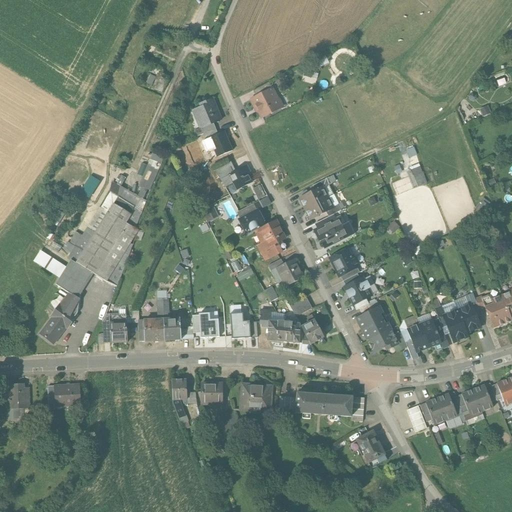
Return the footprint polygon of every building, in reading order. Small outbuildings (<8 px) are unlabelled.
[(161,75),(154,89),(162,92),(168,79),(161,75)] [(269,82),(253,91),(256,97),(272,89),(269,82)] [(256,97),(253,98),(252,102),(254,107),(257,108),(262,117),(280,108),(277,102),(277,100),(272,89),(256,97)] [(213,125),(221,121),(212,99),(200,104),(201,108),(193,111),(200,129),(213,125)] [(200,129),(194,132),(196,138),(203,135),(215,130),(213,125),(200,129)] [(215,130),(203,135),(206,142),(211,140),(211,139),(217,136),(215,130)] [(217,136),(211,139),(211,140),(215,149),(214,150),(218,158),(232,152),(224,133),(217,136)] [(407,150),(410,158),(417,155),(414,147),(407,150)] [(393,183),(397,194),(427,183),(420,165),(400,172),(403,179),(393,183)] [(149,167),(140,187),(142,188),(137,199),(136,199),(141,201),(155,169),(149,167)] [(246,168),(230,176),(233,183),(236,182),(240,189),(251,183),(246,173),(248,172),(246,168)] [(121,176),(116,187),(120,189),(125,178),(121,176)] [(328,179),(312,187),(315,192),(322,188),(323,189),(331,185),(328,179)] [(137,199),(120,189),(116,187),(115,187),(112,193),(118,197),(108,213),(128,225),(127,225),(134,230),(145,202),(141,201),(136,199),(137,199)] [(315,192),(300,199),(305,210),(328,199),(323,189),(322,188),(315,192)] [(103,210),(70,261),(76,265),(76,264),(108,213),(118,197),(112,193),(102,209),(103,210)] [(328,199),(305,210),(310,220),(326,213),(333,209),(333,208),(328,199)] [(258,202),(239,212),(243,219),(260,210),(262,209),(258,202)] [(338,205),(333,208),(333,209),(326,213),(328,218),(332,216),(341,212),(338,205)] [(260,210),(243,219),(240,220),(245,231),(245,233),(246,233),(247,233),(264,224),(261,218),(263,217),(260,210)] [(108,213),(76,264),(91,273),(95,276),(127,225),(128,225),(108,213)] [(328,218),(316,224),(319,230),(335,222),(332,216),(328,218)] [(335,222),(319,230),(322,237),(320,238),(325,248),(347,237),(343,230),(345,229),(340,219),(335,222)] [(276,222),(260,230),(266,241),(269,247),(274,245),(285,239),(276,222)] [(127,225),(95,276),(106,282),(117,264),(138,231),(134,230),(127,225)] [(266,241),(257,246),(265,261),(286,251),(283,245),(276,248),(274,245),(269,247),(266,241)] [(344,251),(342,252),(341,254),(330,260),(331,260),(336,269),(335,270),(339,278),(340,277),(357,268),(359,268),(353,256),(351,257),(347,251),(346,252),(344,251)] [(280,260),(268,267),(271,272),(276,270),(283,266),(280,260)] [(76,265),(70,261),(55,285),(69,294),(75,298),(76,298),(91,273),(76,264),(76,265)] [(300,277),(292,261),(283,266),(276,270),(284,285),(285,287),(296,282),(295,280),(300,277)] [(117,264),(106,282),(117,287),(125,267),(117,264)] [(58,265),(52,274),(57,277),(63,268),(58,265)] [(357,268),(340,277),(343,282),(357,275),(360,274),(357,268)] [(276,270),(271,272),(279,287),(284,285),(276,270)] [(357,275),(343,282),(346,288),(360,280),(357,275)] [(346,288),(344,288),(353,306),(371,297),(371,296),(378,292),(370,277),(363,280),(362,279),(346,288)] [(511,288),(511,291),(511,292),(501,296),(510,317),(511,315),(511,288)] [(271,290),(264,293),(270,305),(277,301),(271,290)] [(69,294),(52,318),(53,319),(40,335),(53,344),(65,328),(66,329),(75,317),(74,316),(76,313),(78,299),(76,298),(75,298),(69,294)] [(475,300),(473,296),(467,298),(470,306),(471,306),(474,313),(479,311),(475,300)] [(491,300),(490,298),(488,297),(482,299),(484,303),(483,304),(485,308),(493,329),(511,321),(510,317),(501,296),(491,300)] [(306,298),(290,307),(296,318),(312,309),(306,298)] [(481,298),(475,300),(479,311),(485,308),(483,304),(484,303),(482,299),(481,298)] [(160,320),(138,321),(139,342),(165,341),(162,299),(157,300),(158,316),(160,320)] [(179,319),(168,320),(167,299),(162,299),(164,320),(165,341),(181,340),(180,331),(179,319)] [(376,302),(368,305),(372,312),(379,308),(376,302)] [(470,306),(457,312),(466,334),(480,328),(474,313),(471,306),(470,306)] [(372,312),(357,319),(358,320),(357,322),(358,324),(360,324),(366,336),(365,338),(366,340),(368,340),(368,341),(369,341),(390,330),(387,324),(384,325),(380,316),(382,314),(379,308),(372,312)] [(441,309),(435,311),(442,328),(447,326),(444,317),(445,317),(441,309)] [(269,328),(270,323),(270,312),(259,311),(257,327),(269,328)] [(445,317),(444,317),(447,326),(454,343),(468,338),(466,334),(457,312),(445,317)] [(243,314),(230,315),(232,341),(251,339),(251,337),(250,324),(250,322),(244,323),(243,314)] [(209,315),(199,315),(199,317),(200,334),(200,340),(219,339),(218,321),(210,321),(209,315)] [(432,321),(419,326),(428,348),(441,344),(441,343),(438,336),(432,321)] [(314,322),(301,329),(307,339),(310,345),(323,339),(314,322)] [(110,323),(102,323),(103,345),(110,344),(109,326),(110,325),(110,323)] [(257,323),(250,324),(251,337),(258,337),(257,323)] [(270,323),(269,328),(268,339),(268,341),(283,343),(285,324),(270,323)] [(300,325),(285,324),(283,343),(299,344),(300,325)] [(110,325),(109,326),(110,344),(127,344),(126,325),(110,325)] [(419,326),(407,331),(411,342),(416,353),(428,348),(419,326)] [(187,328),(187,330),(180,331),(181,340),(193,340),(193,328),(187,328)] [(390,330),(369,341),(374,353),(385,347),(387,350),(397,345),(390,330)] [(449,346),(444,334),(438,336),(441,343),(441,344),(443,349),(449,346)] [(416,353),(411,342),(406,345),(412,361),(418,359),(416,353)] [(186,380),(172,381),(173,400),(178,400),(182,400),(184,404),(187,404),(187,394),(190,393),(190,388),(186,388),(186,380)] [(511,391),(508,381),(497,385),(502,400),(505,407),(511,404),(511,391)] [(490,384),(484,386),(491,403),(497,401),(491,387),(490,384)] [(24,385),(4,386),(5,421),(14,420),(14,418),(17,418),(17,411),(29,411),(28,389),(24,389),(24,385)] [(221,385),(201,385),(202,405),(222,405),(221,385)] [(265,387),(242,385),(240,411),(249,412),(249,408),(261,409),(260,413),(270,413),(272,390),(265,390),(265,387)] [(497,385),(491,387),(497,401),(497,402),(502,400),(497,385)] [(80,386),(54,387),(55,408),(57,408),(57,404),(79,403),(79,407),(81,407),(80,386)] [(491,403),(484,386),(473,391),(482,413),(493,409),(491,403)] [(473,391),(461,395),(468,412),(470,418),(482,413),(473,391)] [(190,393),(187,394),(187,404),(197,404),(195,398),(195,393),(190,393)] [(454,393),(449,395),(455,412),(461,410),(456,397),(454,393)] [(352,398),(297,394),(296,398),(296,410),(295,414),(351,418),(352,398)] [(449,395),(437,400),(446,422),(457,417),(455,412),(449,395)] [(468,412),(461,395),(456,397),(461,410),(463,414),(468,412)] [(296,398),(279,397),(278,409),(296,410),(296,398)] [(364,399),(352,398),(351,418),(351,422),(363,423),(364,399)] [(178,400),(173,400),(173,403),(181,424),(188,421),(186,416),(184,416),(178,400)] [(437,400),(425,404),(432,421),(434,426),(446,422),(437,400)] [(432,421),(425,404),(420,406),(427,423),(432,421)] [(407,411),(409,416),(420,412),(418,407),(407,411)] [(409,416),(411,422),(422,418),(420,412),(409,416)] [(411,422),(413,427),(424,423),(422,418),(411,422)] [(413,427),(415,433),(426,428),(424,423),(413,427)] [(372,434),(357,441),(368,463),(383,456),(372,434)]
